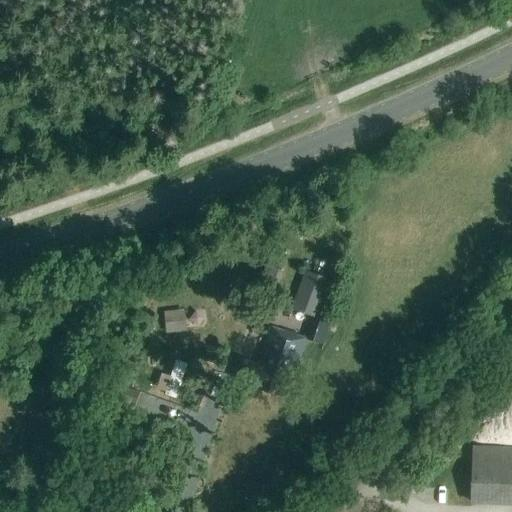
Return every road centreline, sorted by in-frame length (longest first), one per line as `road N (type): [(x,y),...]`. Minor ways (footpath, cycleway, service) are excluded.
road 1 (tertiary): [(0,255),(171,200),(511,54)]
road 2 (unclassified): [(511,315),(329,511)]
